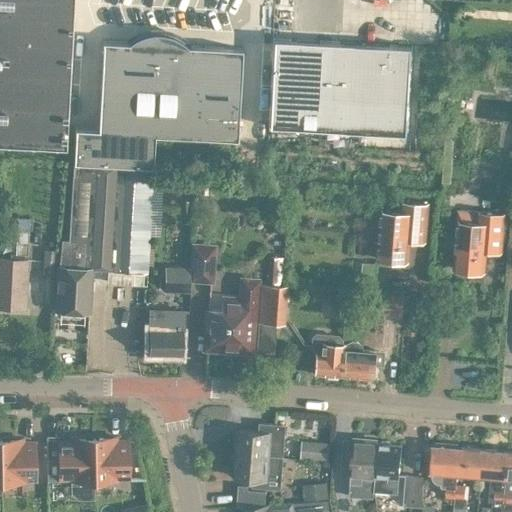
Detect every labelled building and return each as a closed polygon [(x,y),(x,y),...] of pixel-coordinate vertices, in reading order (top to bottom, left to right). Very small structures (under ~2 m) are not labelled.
[(0,0),(0,140),(64,144),(71,0),(0,0)] [(60,237),(57,264),(89,266),(107,267),(114,281),(144,283),(145,271),(145,268),(153,132),(235,136),(240,47),(186,44),(183,40),(180,37),(176,34),(167,30),(163,29),(158,29),(153,29),(149,29),(139,32),(135,34),(131,37),(128,40),(102,38),(97,129),(74,127),(67,238),(60,237)] [(337,40),(291,38),(272,37),(271,48),(267,123),(284,124),(406,131),(406,130),(410,44),(337,40)] [(280,177),(258,176),(257,191),(280,192),(280,177)] [(376,256),(407,258),(410,229),(425,230),(427,201),(400,199),(399,209),(379,208),(376,256)] [(456,218),(452,266),(484,269),(485,251),(481,250),(482,239),(501,241),(504,212),(476,209),(457,208),(456,218)] [(13,251),(25,252),(27,228),(15,227),(13,251)] [(189,276),(208,278),(209,278),(211,244),(192,243),(189,276)] [(54,247),(44,246),(42,272),(52,273),(54,247)] [(261,279),(255,279),(250,349),(275,351),(277,323),(286,324),(288,284),(281,283),(283,255),(269,254),(267,282),(261,281),(261,279)] [(0,256),(0,304),(22,305),(25,257),(0,256)] [(353,274),(353,280),(370,281),(372,262),(361,261),(360,271),(353,274)] [(57,264),(55,308),(87,309),(89,266),(57,264)] [(162,289),(186,290),(187,265),(164,265),(162,289)] [(239,297),(235,297),(233,297),(230,298),(228,299),(226,300),(225,302),(224,304),(223,305),(223,307),(223,309),(206,307),(203,346),(250,349),(255,279),(241,277),(239,297)] [(345,288),(325,286),(324,299),(343,300),(345,288)] [(365,290),(364,312),(401,315),(403,294),(365,290)] [(148,327),(147,351),(180,352),(181,328),(182,309),(149,308),(148,316),(148,327)] [(311,334),(310,342),(315,343),(315,344),(315,349),(314,349),(312,371),(340,374),(343,346),(343,341),(341,341),(341,336),(337,333),(315,331),(311,334)] [(343,346),(340,374),(370,376),(371,362),(379,362),(380,352),(377,347),(359,346),(360,343),(354,339),(348,339),(343,341),(343,346)] [(235,451),(277,454),(279,431),(283,432),(283,422),(258,420),(257,428),(237,427),(235,451)] [(105,434),(92,435),(92,478),(115,477),(115,476),(127,476),(126,438),(105,438),(105,434)] [(93,496),(92,478),(92,435),(78,435),(78,439),(57,439),(57,456),(45,456),(46,478),(70,477),(70,490),(76,496),(93,496)] [(11,436),(0,436),(0,479),(22,479),(22,478),(34,478),(33,440),(11,440),(11,436)] [(344,461),(351,462),(348,495),(372,497),(373,490),(377,440),(375,440),(375,438),(364,437),(364,439),(352,439),(352,440),(346,440),(343,442),(342,457),(344,461)] [(303,439),(301,456),(329,459),(331,441),(303,439)] [(373,490),(374,490),(397,492),(401,442),(377,440),(373,490)] [(445,496),(453,496),(454,482),(455,471),(456,471),(458,445),(433,443),(431,469),(442,469),(441,482),(446,483),(445,496)] [(482,447),(458,445),(456,471),(480,473),(482,447)] [(494,488),(492,511),(500,511),(506,449),(482,447),(480,473),(491,474),(490,488),(494,488)] [(500,511),(511,511),(511,499),(508,500),(509,489),(511,489),(511,450),(506,449),(500,511)] [(280,454),(277,454),(235,451),(234,475),(251,476),(251,484),(278,486),(280,454)] [(421,474),(404,473),(402,503),(422,505),(421,474)] [(326,478),(303,480),(305,497),(327,494),(326,478)] [(263,501),(264,489),(247,487),(247,483),(237,482),(235,504),(263,501)] [(466,511),(469,483),(454,482),(453,496),(451,511),(466,511)] [(310,511),(328,511),(327,498),(251,503),(253,511),(310,511)] [(145,511),(144,500),(132,503),(133,511),(145,511)]
